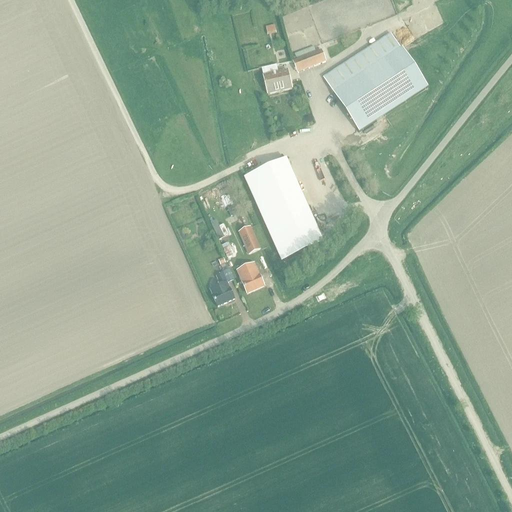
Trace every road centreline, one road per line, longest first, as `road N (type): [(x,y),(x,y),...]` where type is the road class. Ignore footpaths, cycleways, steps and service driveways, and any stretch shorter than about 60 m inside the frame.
road 1 (unclassified): [(0,437),(256,323),(300,299),(380,232)]
road 2 (unclassified): [(511,498),(380,232)]
road 3 (unclassified): [(380,232),(385,213),(511,55)]
road 4 (unknown): [(380,232),(326,127),(257,157)]
